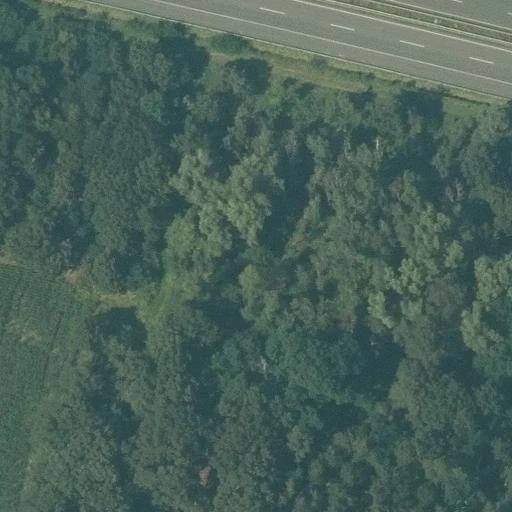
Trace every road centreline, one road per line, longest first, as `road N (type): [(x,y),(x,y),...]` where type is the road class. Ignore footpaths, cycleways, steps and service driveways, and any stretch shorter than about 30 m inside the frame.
road 1 (track): [(0,3),(511,125)]
road 2 (motorway): [(206,0),(511,71)]
